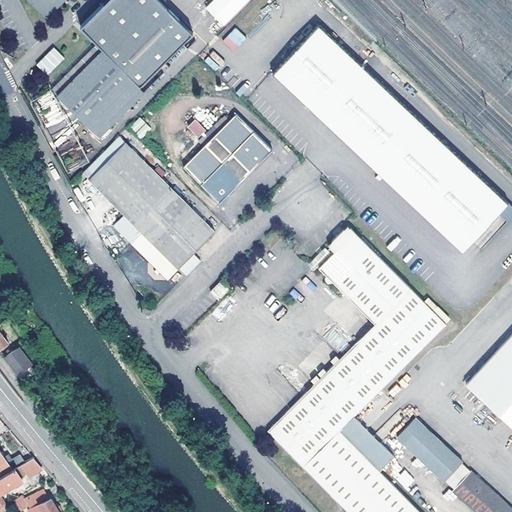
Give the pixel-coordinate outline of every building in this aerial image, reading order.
[(46,16),(62,0),(30,0),(34,4),(46,16)] [(140,85),(182,42),(193,32),(160,0),(106,0),(82,26),(106,49),(104,50),(98,45),(54,91),(101,137),(146,91),(140,85)] [(212,0),(205,8),(224,27),(250,0),(212,0)] [(507,200),(319,24),(273,73),(461,249),(507,200)] [(234,51),(247,38),(235,27),(222,41),(234,51)] [(47,76),(65,58),(54,47),(36,65),(47,76)] [(204,61),(215,71),(225,61),(213,51),(204,61)] [(207,143),(187,163),(223,199),(275,148),(239,111),(232,118),(228,114),(205,136),(209,141),(207,143)] [(200,116),(192,123),(203,134),(210,127),(200,116)] [(139,138),(151,131),(142,117),(130,125),(139,138)] [(131,141),(123,133),(86,171),(94,179),(131,141)] [(218,230),(165,176),(168,173),(161,166),(158,169),(131,141),(94,179),(128,214),(117,225),(159,266),(171,278),(180,269),(218,230)] [(339,431),(354,416),(446,323),(433,310),(348,223),(337,234),(329,242),(332,245),(328,249),(325,247),(310,261),(317,268),(319,266),(325,273),(324,274),(324,276),(325,278),(325,279),(327,281),(329,281),(331,281),(332,280),(374,323),(314,384),(268,431),(314,478),(346,511),(418,511),(350,442),(339,431)] [(223,296),(234,286),(226,278),(215,288),(223,296)] [(449,319),(437,307),(433,310),(446,323),(449,319)] [(0,348),(8,342),(0,330),(0,348)] [(511,434),(511,331),(461,386),(511,434)] [(23,343),(5,356),(10,363),(18,373),(34,360),(23,343)] [(34,360),(18,373),(23,380),(39,367),(34,360)] [(471,511),(510,511),(410,420),(394,439),(471,511)] [(262,439),(254,429),(249,433),(257,443),(262,439)] [(0,472),(2,475),(16,467),(25,461),(26,461),(21,454),(7,462),(5,459),(8,457),(6,454),(3,456),(0,450),(0,472)] [(44,468),(33,456),(26,461),(25,461),(34,474),(38,471),(38,473),(44,468)] [(2,475),(0,476),(0,492),(22,479),(16,467),(2,475)] [(405,470),(396,478),(406,489),(415,481),(405,470)] [(44,511),(59,511),(51,498),(48,499),(44,491),(28,498),(33,506),(28,508),(29,511),(42,511),(44,511)] [(5,504),(17,497),(14,492),(2,500),(5,504)] [(28,505),(22,495),(14,500),(20,510),(28,505)]
